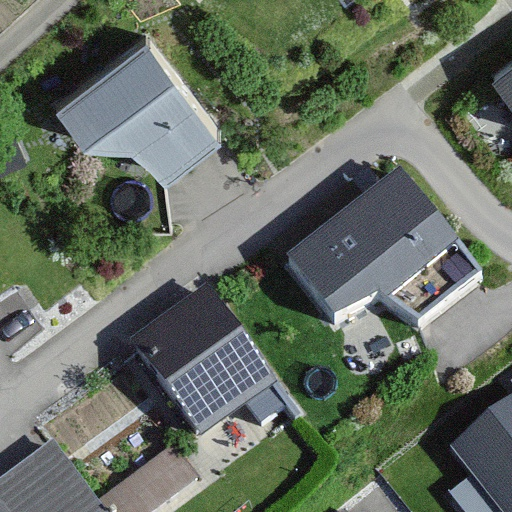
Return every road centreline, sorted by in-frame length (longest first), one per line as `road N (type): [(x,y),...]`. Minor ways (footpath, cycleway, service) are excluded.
road 1 (residential): [(0,426),(402,134)]
road 2 (residential): [(402,134),(511,236)]
road 3 (residential): [(402,134),(511,35)]
